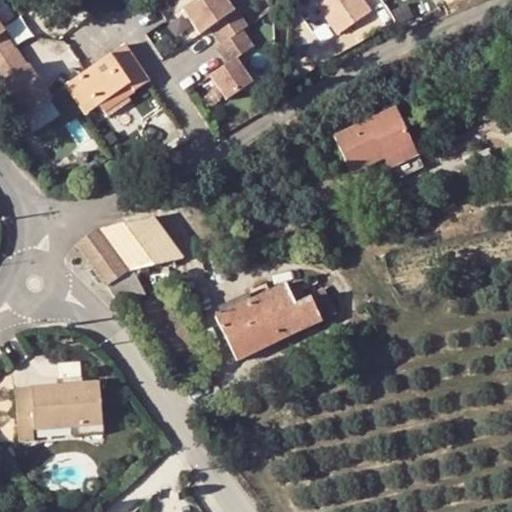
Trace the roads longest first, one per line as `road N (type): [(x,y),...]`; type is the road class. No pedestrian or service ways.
road 1 (residential): [(39,216),(97,206),(217,163),(394,52),(502,0)]
road 2 (residential): [(97,318),(245,511)]
